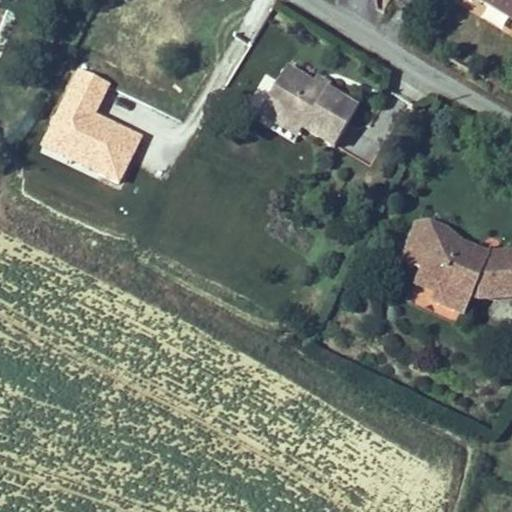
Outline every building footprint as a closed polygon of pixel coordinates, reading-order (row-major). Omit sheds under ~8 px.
[(511,0),(499,0),(493,10),(511,21),(511,0)] [(95,122),(108,86),(76,74),(45,161),(100,181),(103,172),(124,180),(139,137),(95,122)] [(302,85),(277,120),(314,146),(344,168),(371,131),(341,109),(339,112),(327,103),(302,85)] [(332,95),(327,103),(339,112),(341,109),(345,104),(332,95)] [(314,146),(277,120),(273,126),(309,152),(314,146)] [(411,292),(417,295),(425,277),(439,283),(446,268),(496,288),(499,282),(473,272),(455,260),(440,254),(426,254),(411,292)] [(425,277),(417,295),(432,301),(430,306),(450,314),(446,323),(443,329),(476,343),(485,323),(493,326),(511,324),(511,281),(499,282),(496,288),(446,268),(439,283),(425,277)] [(450,314),(430,306),(427,315),(446,323),(450,314)]
